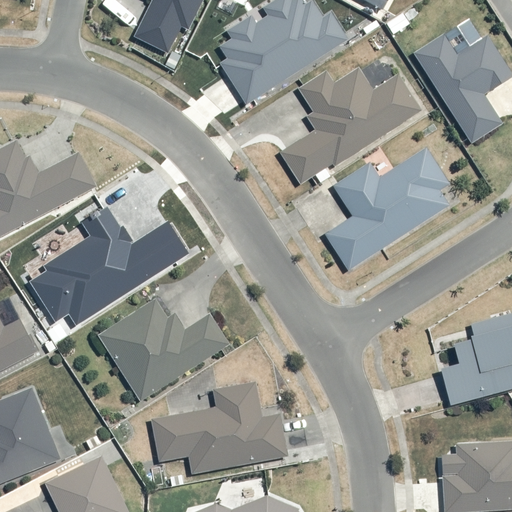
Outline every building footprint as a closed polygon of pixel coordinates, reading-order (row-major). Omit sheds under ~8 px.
[(153,0),(156,1),(138,36),(172,54),(185,28),(191,30),(206,0),(153,0)] [(214,52),(248,105),(351,40),(334,14),(325,19),(313,2),(302,10),(295,0),(280,0),(266,8),(271,15),(258,24),(253,16),(231,31),(235,39),(214,52)] [(365,0),(386,12),(391,0),(365,0)] [(403,13),(385,24),(393,36),(410,25),(403,13)] [(446,34),(415,53),(473,144),(504,124),(486,95),(511,78),(511,70),(489,36),(460,54),(446,34)] [(305,188),(424,112),(401,77),(376,92),(361,68),(336,84),(329,71),(301,89),(315,113),(308,116),(316,131),(281,152),(305,188)] [(0,237),(98,188),(79,152),(34,177),(18,140),(0,149),(0,237)] [(354,217),(326,234),(351,271),(452,207),(441,192),(452,186),(428,149),(380,179),(372,164),(335,187),(354,217)] [(155,301),(99,334),(141,401),(231,345),(211,314),(177,335),(155,301)] [(439,369),(449,404),(511,388),(511,312),(471,325),(474,339),(453,344),(457,364),(439,369)] [(0,373),(41,353),(23,318),(5,327),(0,315),(0,373)] [(219,408),(153,419),(161,464),(190,458),(193,474),(289,459),(280,415),(264,417),(257,382),(216,389),(219,408)] [(0,485),(62,461),(32,388),(0,400),(0,485)] [(441,455),(442,511),(469,511),(511,509),(511,441),(456,445),(456,455),(441,455)] [(130,511),(103,456),(45,482),(59,511),(130,511)] [(199,511),(300,511),(301,510),(270,496),(233,511),(217,504),(199,511)]
